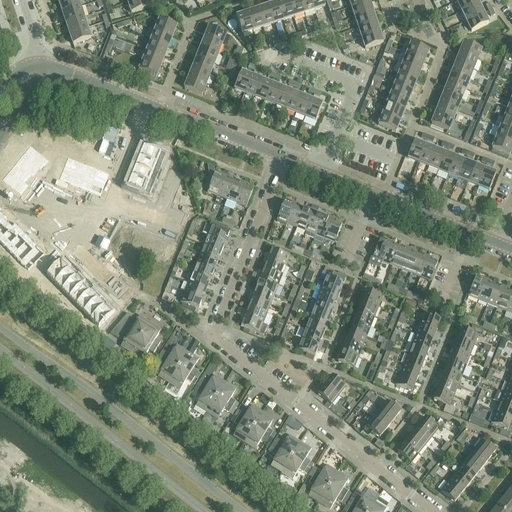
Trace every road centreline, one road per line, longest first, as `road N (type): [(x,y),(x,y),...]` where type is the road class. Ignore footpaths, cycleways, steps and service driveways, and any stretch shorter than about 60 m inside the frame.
road 1 (residential): [(432,511),(215,339),(283,158)]
road 2 (secondary): [(240,511),(0,327)]
road 3 (secondary): [(0,349),(203,511)]
road 4 (residential): [(320,173),(355,85),(283,56)]
road 5 (unclassified): [(283,158),(147,104)]
